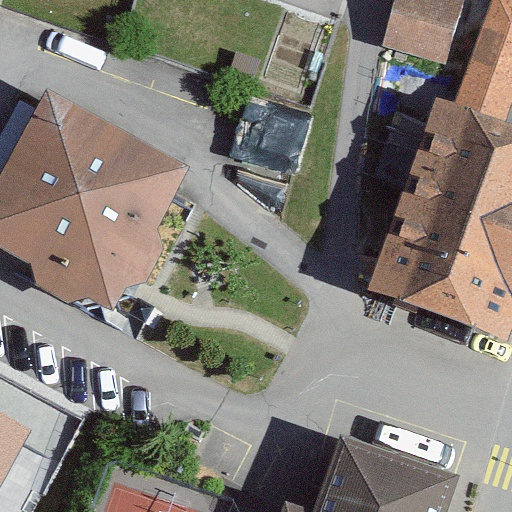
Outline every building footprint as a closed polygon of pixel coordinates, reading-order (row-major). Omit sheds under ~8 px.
[(449,0),(388,0),(372,48),(426,67),(449,0)] [(175,169),(27,93),(0,143),(0,261),(100,313),(175,169)] [(511,272),(511,136),(412,101),(344,295),(486,345),(511,272)] [(297,163),(306,113),(249,102),(240,152),(297,163)] [(0,511),(32,449),(0,432),(0,511)] [(421,511),(431,483),(315,444),(291,511),(421,511)]
